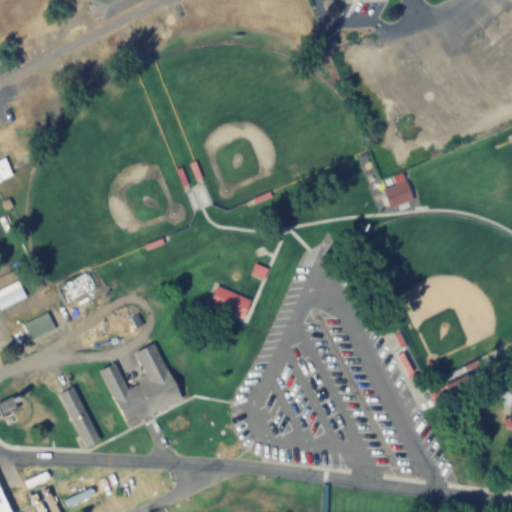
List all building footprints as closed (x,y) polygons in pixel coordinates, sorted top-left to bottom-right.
[(87,0),(98,20),(137,0),(87,0)] [(389,176),(392,184),(380,189),(387,207),(410,199),(400,172),(389,176)] [(28,341),(52,329),(44,312),(19,324),(28,341)] [(125,425),(179,396),(150,343),(132,353),(145,379),(125,390),(110,363),(96,371),(125,425)] [(446,398),(465,392),(461,379),(441,386),(446,398)] [(55,394),(82,447),(96,440),(70,387),(55,394)] [(0,413),(11,409),(6,399),(0,401),(0,413)]
